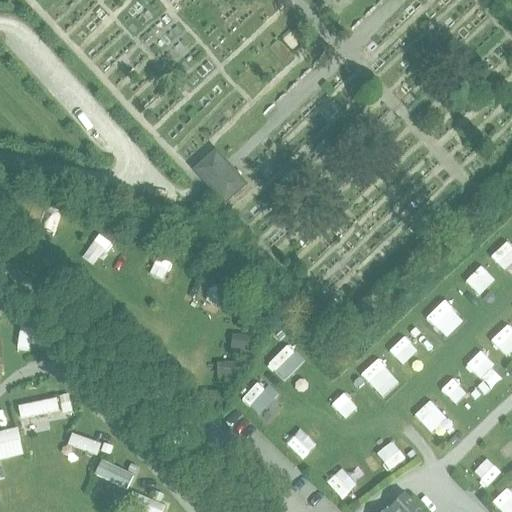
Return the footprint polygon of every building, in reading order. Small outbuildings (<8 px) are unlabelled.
[(357,16),(340,34),(360,53),(377,35),(357,16)] [(194,173),(212,192),(213,191),(214,191),(232,175),(233,173),(213,151),(194,169),(194,173)] [(232,175),(214,191),(213,191),(212,192),(213,194),(214,194),(222,203),(222,204),(223,205),(225,204),(224,203),(243,187),(245,186),(243,184),(243,185),(234,175),(235,175),(233,173),(232,175)] [(493,242),(476,257),(493,276),(510,262),(493,242)] [(467,265),(450,282),(471,303),(488,286),(467,265)] [(419,311),(402,325),(419,345),(436,330),(419,311)] [(393,369),(408,355),(390,337),(376,350),(393,369)] [(451,366),(469,384),(483,370),(464,352),(451,366)] [(359,388),(375,372),(364,360),(347,377),(359,388)] [(440,377),(426,391),(444,409),(458,395),(440,377)] [(330,413),(345,398),(333,387),(319,402),(330,413)] [(6,422),(59,416),(57,399),(4,405),(6,422)] [(415,402),(400,418),(419,437),(434,421),(415,402)] [(57,435),(52,448),(97,462),(101,449),(57,435)] [(382,471),(396,460),(382,442),(368,454),(382,471)] [(86,466),(81,494),(113,500),(118,471),(86,466)] [(151,511),(153,506),(118,493),(110,511),(151,511)] [(417,511),(401,495),(387,510),(384,511),(417,511)]
